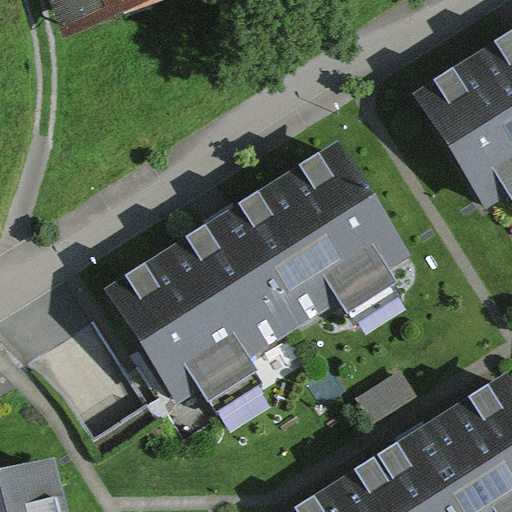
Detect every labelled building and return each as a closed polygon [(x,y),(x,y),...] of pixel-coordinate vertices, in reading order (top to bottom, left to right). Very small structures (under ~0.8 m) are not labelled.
[(55,0),(69,42),(193,0),(55,0)] [(511,44),(414,106),(486,220),(509,205),(511,210),(511,44)] [(337,155),(90,308),(164,426),(411,273),(337,155)] [(511,511),(511,418),(496,393),(304,511),(511,511)] [(53,511),(45,481),(0,492),(0,511),(53,511)]
